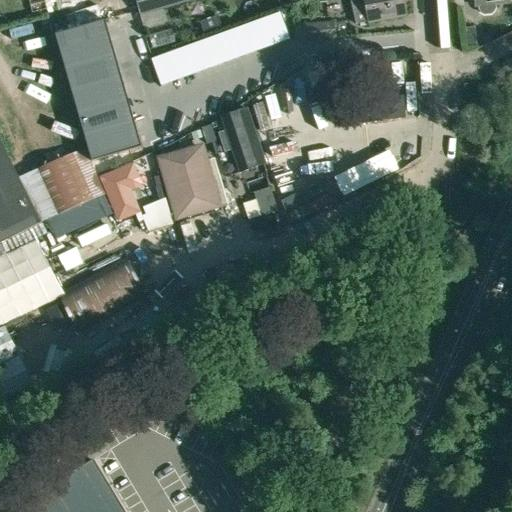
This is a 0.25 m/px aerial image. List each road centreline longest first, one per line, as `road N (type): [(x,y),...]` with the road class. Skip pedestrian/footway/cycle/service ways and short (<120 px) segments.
road 1 (unclassified): [(118,20),(161,142),(301,55),(439,44)]
road 2 (secondary): [(386,511),(455,350)]
road 3 (residential): [(431,192),(440,165),(439,44)]
road 4 (secondary): [(511,223),(455,350)]
